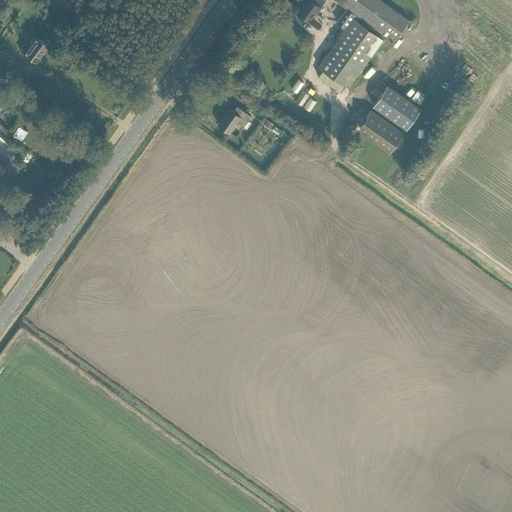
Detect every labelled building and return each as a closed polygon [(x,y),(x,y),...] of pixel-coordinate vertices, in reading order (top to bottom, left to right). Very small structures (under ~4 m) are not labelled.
[(305,0),(297,12),(318,27),(321,23),(319,21),(323,16),(316,11),(323,0),(305,0)] [(333,0),(345,8),(336,21),(345,27),(318,65),(323,68),(343,83),(348,86),(384,36),(392,42),(408,20),(379,0),(333,0)] [(269,22),(264,26),(270,32),(275,27),(269,22)] [(29,23),(26,27),(35,34),(38,30),(29,23)] [(26,38),(19,48),(36,60),(48,44),(35,35),(30,41),(26,38)] [(0,47),(0,67),(3,70),(13,57),(0,47)] [(323,68),(318,75),(339,90),(343,83),(323,68)] [(387,83),(372,104),(406,128),(420,106),(387,83)] [(228,107),(217,122),(228,131),(236,120),(243,125),(250,115),(239,107),(235,112),(228,107)] [(370,109),(356,129),(389,152),(403,131),(370,109)] [(263,123),(265,124),(269,127),(272,123),(269,120),(267,118),(263,123)] [(60,168),(55,174),(57,176),(60,178),(65,172),(61,169),(60,168)]
